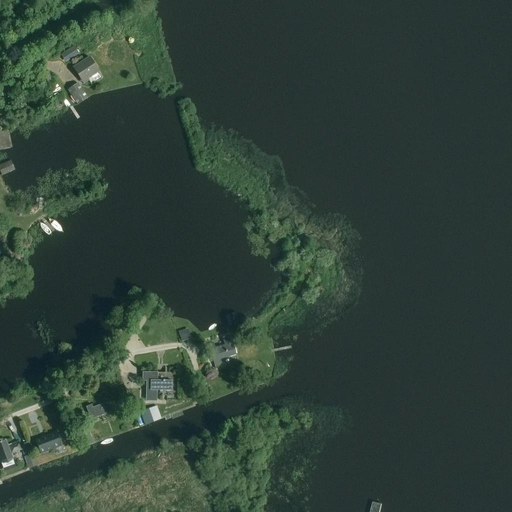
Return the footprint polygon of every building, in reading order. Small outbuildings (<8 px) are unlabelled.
[(66,63),(80,54),(73,45),(60,53),(66,63)] [(74,67),(82,78),(85,83),(90,80),(89,78),(100,71),(90,56),(74,67)] [(88,98),(78,83),(68,90),(78,105),(88,98)] [(9,130),(0,132),(0,150),(13,148),(9,130)] [(0,165),(0,170),(3,176),(16,170),(12,161),(0,165)] [(179,335),(182,343),(191,340),(189,331),(184,332),(184,333),(179,335)] [(219,358),(236,353),(231,334),(223,336),(225,345),(216,347),(214,342),(209,344),(216,366),(221,364),(219,358)] [(157,390),(160,390),(172,390),(172,380),(157,380),(157,372),(142,372),(142,381),(148,381),(148,401),(157,401),(157,390)] [(91,419),(114,410),(110,400),(92,407),(91,404),(86,406),(91,419)] [(140,412),(145,426),(162,419),(157,406),(140,412)] [(78,412),(72,414),(74,422),(81,420),(78,412)] [(94,443),(87,425),(76,430),(83,447),(94,443)] [(56,431),(35,439),(40,455),(62,446),(56,431)] [(6,440),(0,441),(0,456),(5,469),(15,465),(11,455),(22,450),(20,445),(19,442),(8,446),(6,440)] [(24,455),(30,453),(26,443),(20,445),(22,450),(24,455)] [(34,454),(25,457),(29,468),(38,465),(34,454)]
